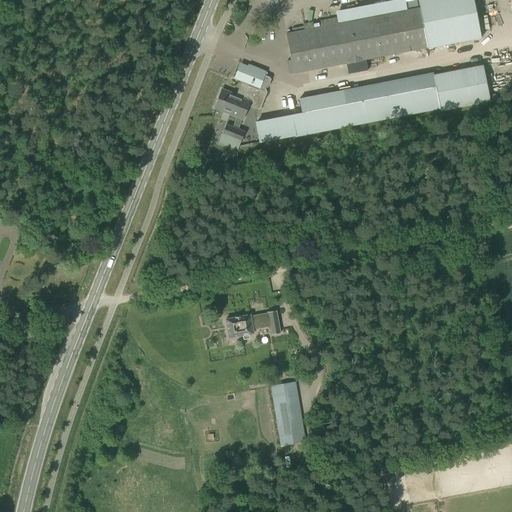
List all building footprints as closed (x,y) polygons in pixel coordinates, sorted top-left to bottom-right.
[(294,74),(481,38),(473,0),(418,0),(420,7),(286,33),(291,60),(287,61),(289,74),(293,73),(294,74)] [(215,107),(237,116),(233,126),(238,128),(242,118),(243,118),(248,105),(259,109),(260,108),(267,92),(265,89),(265,88),(267,87),(268,85),(270,84),(269,83),(271,80),(269,77),(264,75),(266,72),(249,65),(248,67),(241,64),(235,78),(242,81),(237,95),(222,89),(215,107)] [(259,144),(440,109),(441,111),(490,101),(482,65),(434,75),(433,72),(299,98),(302,112),(255,122),(259,144)] [(290,90),(276,94),(279,106),(293,103),(290,90)] [(238,150),(245,131),(238,128),(233,126),(226,124),(219,143),(238,150)] [(280,333),(276,310),(268,312),(268,315),(251,318),(250,315),(225,319),(229,338),(253,333),(253,329),(270,326),(272,334),(280,333)] [(281,446),(305,442),(295,381),(271,386),(281,446)] [(384,486),(393,484),(391,472),(381,474),(384,486)]
